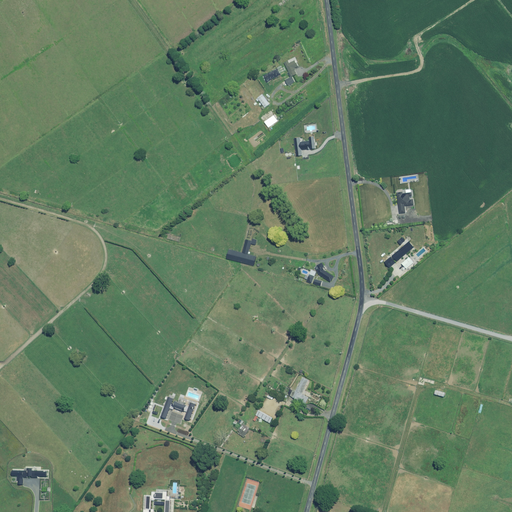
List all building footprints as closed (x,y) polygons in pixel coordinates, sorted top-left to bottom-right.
[(300,67),(296,60),(290,63),(289,61),(285,63),(290,72),(289,72),(291,77),(298,74),(295,69),(300,67)] [(296,82),(293,76),(286,80),(289,85),(296,82)] [(271,104),(263,94),(259,98),(266,108),(271,104)] [(412,196),(411,190),(406,190),(407,193),(404,193),(404,192),(397,193),(400,214),(406,213),(405,206),(414,205),(413,199),(410,200),(410,196),(412,196)] [(230,249),(227,258),(254,265),(257,256),(249,254),(252,244),(256,245),(258,240),(253,239),(253,241),(247,240),(244,250),(243,253),(230,249)] [(414,248),(409,242),(393,255),(398,261),(414,248)] [(414,263),(410,258),(403,263),(407,268),(414,263)] [(317,266),(319,269),(317,270),(320,274),(331,281),(331,280),(333,281),(336,277),(334,275),(329,272),(326,265),(324,262),(317,266)] [(284,393),(293,397),(306,404),(309,398),(304,395),(306,392),(304,391),(306,387),(305,387),(309,380),(303,377),(296,391),(287,386),(284,393)] [(256,421),(257,419),(262,422),(264,419),(271,423),(274,418),(259,410),(257,414),(255,418),(254,420),(256,421)] [(251,428),(246,425),(245,426),(243,425),(239,430),(241,432),(239,433),(245,437),(251,428)]
